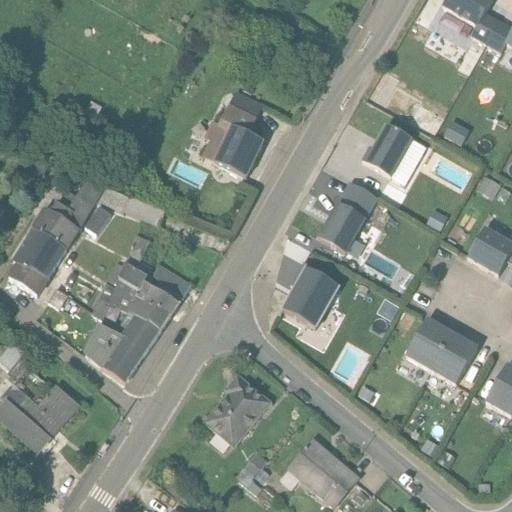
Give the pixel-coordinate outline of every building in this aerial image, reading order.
[(511,35),(499,28),(486,53),(500,61),(505,53),(511,56),(511,35)] [(229,113),(256,127),(261,115),(233,101),(229,113)] [(256,127),(229,113),(219,132),(212,129),(204,147),(209,149),(202,165),(214,171),(231,135),(248,143),(256,127)] [(465,151),(471,136),(453,129),(447,144),(465,151)] [(368,156),(360,170),(364,172),(390,186),(411,148),(385,133),(372,158),(368,156)] [(231,135),(214,171),(246,186),(263,150),(248,143),(231,135)] [(64,162),(57,172),(77,186),(84,175),(64,162)] [(31,166),(20,186),(38,194),(48,174),(31,166)] [(53,175),(45,187),(60,198),(68,186),(53,175)] [(484,184),(475,199),(492,209),(500,194),(484,184)] [(50,221),(80,239),(96,212),(106,195),(89,185),(68,218),(56,212),(50,221)] [(342,207),(371,224),(382,205),(353,189),(342,207)] [(106,195),(96,212),(123,223),(124,222),(158,236),(165,221),(130,206),(106,195)] [(335,212),(316,248),(346,264),(365,228),(335,212)] [(32,238),(67,259),(80,239),(50,221),(44,217),(32,238)] [(99,217),(85,237),(96,245),(111,225),(99,217)] [(511,252),(485,236),(466,267),(497,285),(511,259),(511,252)] [(16,272),(49,288),(67,259),(32,238),(12,270),(16,272)] [(125,273),(146,286),(152,277),(140,270),(149,250),(138,245),(128,264),(125,273)] [(179,265),(176,270),(194,280),(197,275),(179,265)] [(106,292),(115,297),(118,289),(125,273),(117,268),(108,281),(106,292)] [(293,294),(280,318),(317,339),(328,319),(341,297),(327,289),(329,285),(303,271),(301,274),(290,292),(293,294)] [(49,288),(16,272),(8,286),(39,305),(49,288)] [(115,297),(109,313),(127,322),(128,320),(127,320),(135,306),(144,291),(147,286),(146,286),(125,273),(118,289),(115,297)] [(159,273),(153,284),(183,306),(191,293),(159,273)] [(144,291),(135,306),(167,327),(178,312),(144,291)] [(115,297),(106,292),(91,323),(102,329),(109,313),(115,297)] [(56,297),(48,311),(59,318),(68,304),(56,297)] [(127,320),(128,320),(134,324),(148,333),(148,332),(160,339),(167,327),(135,306),(127,320)] [(128,320),(127,322),(120,334),(126,338),(134,324),(128,320)] [(121,344),(120,347),(144,362),(160,339),(148,332),(148,333),(134,324),(126,338),(121,344)] [(53,325),(47,334),(64,346),(70,338),(53,325)] [(430,380),(452,341),(427,326),(405,365),(430,380)] [(120,347),(121,344),(98,334),(84,363),(101,377),(120,347)] [(452,341),(430,380),(455,394),(478,356),(452,341)] [(120,347),(101,377),(125,391),(144,362),(120,347)] [(14,348),(0,364),(0,371),(9,379),(26,359),(14,348)] [(511,423),(511,374),(506,372),(485,411),(511,425),(511,423)] [(227,403),(203,431),(234,457),(272,411),(238,383),(223,400),(227,403)] [(17,418),(28,406),(12,391),(0,405),(0,406),(6,409),(17,418)] [(17,418),(6,409),(0,415),(0,431),(38,464),(51,449),(80,416),(56,394),(38,414),(28,406),(17,418)] [(286,480),(298,490),(323,511),(338,511),(361,486),(314,446),(285,479),(286,480)] [(104,450),(98,459),(103,462),(109,453),(104,450)] [(240,475),(253,483),(262,491),(269,482),(261,475),(268,467),(256,457),(240,475)] [(253,483),(240,475),(233,483),(244,494),(250,499),(256,504),(262,496),(251,486),(253,483)] [(298,490),(286,480),(278,489),(290,499),(298,490)] [(361,499),(354,507),(358,511),(361,511),(367,505),(361,499)]
